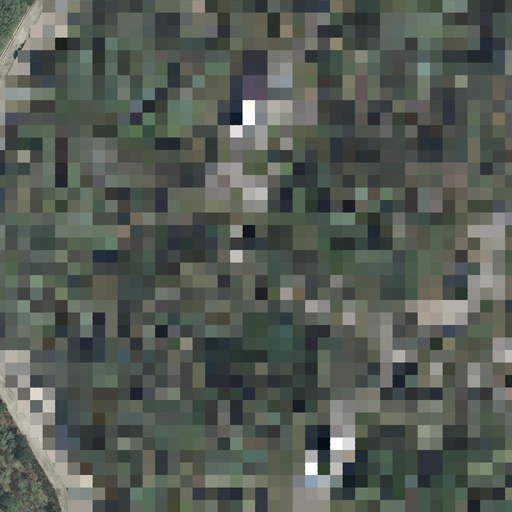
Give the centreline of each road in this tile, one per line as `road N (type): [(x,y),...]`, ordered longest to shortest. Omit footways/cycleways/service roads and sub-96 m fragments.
road 1 (unknown): [(255,186),(321,60),(327,0)]
road 2 (unknown): [(511,291),(462,382),(390,344)]
